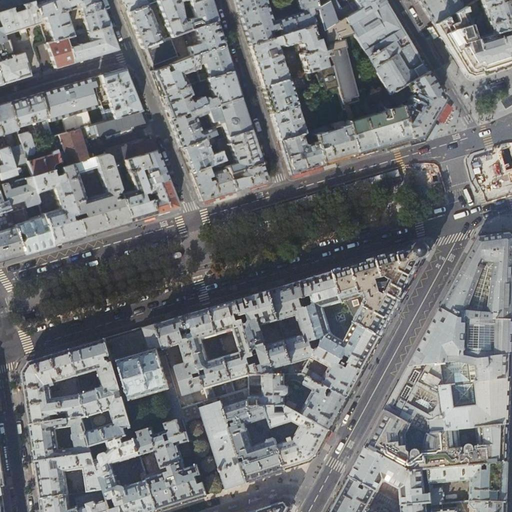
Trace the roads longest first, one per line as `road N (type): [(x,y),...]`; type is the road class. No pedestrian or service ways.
road 1 (primary): [(0,348),(465,211)]
road 2 (secondary): [(465,211),(305,511)]
road 3 (residential): [(284,195),(222,0)]
road 4 (primary): [(194,222),(0,280)]
road 5 (residential): [(129,54),(194,222)]
road 6 (primary): [(447,148),(284,195)]
road 7 (residential): [(393,0),(474,139)]
road 8 (residential): [(23,511),(0,360)]
road 9 (residential): [(0,94),(129,54)]
